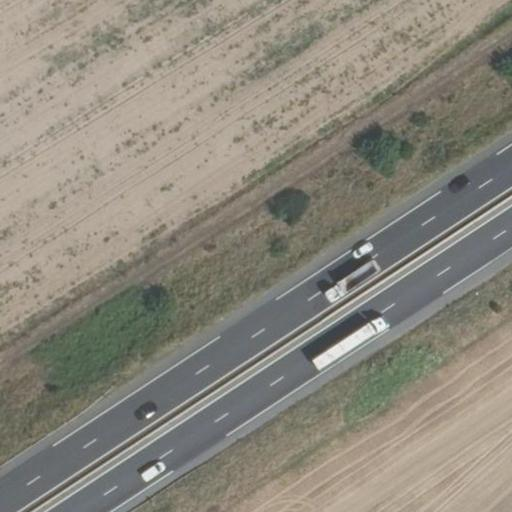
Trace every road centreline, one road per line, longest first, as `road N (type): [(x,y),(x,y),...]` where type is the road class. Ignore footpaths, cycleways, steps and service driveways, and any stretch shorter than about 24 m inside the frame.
road 1 (trunk): [(511,159),(0,493)]
road 2 (track): [(0,370),(511,37)]
road 3 (trunk): [(71,511),(511,223)]
